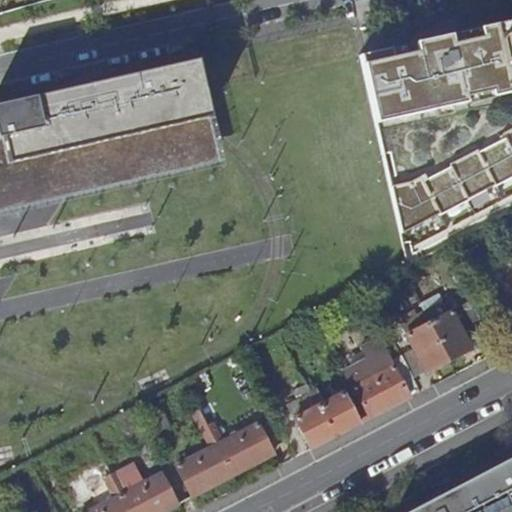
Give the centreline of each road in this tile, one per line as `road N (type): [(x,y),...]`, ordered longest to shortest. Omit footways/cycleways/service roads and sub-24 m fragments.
road 1 (residential): [(0,69),(308,0)]
road 2 (residential): [(247,511),(511,376)]
